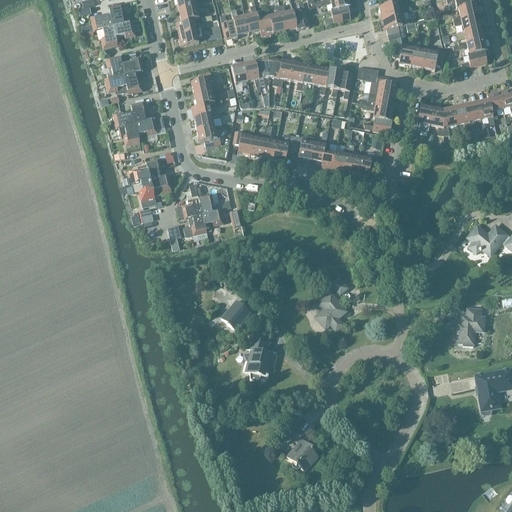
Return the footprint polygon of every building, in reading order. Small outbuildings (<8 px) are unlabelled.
[(178,12),(195,8),(194,1),(199,0),(176,0),(178,12)] [(347,9),(349,9),(347,0),(333,0),(322,3),(323,7),(331,5),(332,12),(347,9)] [(473,7),(473,6),(471,0),(448,0),(446,1),(444,2),(445,6),(455,4),(456,11),(458,11),(458,10),(473,7)] [(379,8),(382,20),(399,16),(397,8),(405,7),(404,2),(396,4),(379,8)] [(123,26),(121,17),(123,16),(121,7),(117,8),(117,5),(107,7),(110,18),(112,29),(123,26)] [(296,30),(296,31),(296,32),(308,30),(304,13),(303,5),(298,6),(300,14),(293,15),(296,30)] [(475,6),(473,6),(473,7),(458,10),(458,11),(460,18),(452,19),(453,24),(478,18),(475,6)] [(293,15),(292,13),(285,15),(283,7),(278,8),(284,33),(296,31),(296,30),(293,15)] [(200,20),(206,19),(205,14),(197,16),(195,8),(178,12),(181,24),(200,20)] [(255,14),(254,8),(249,9),(251,17),(244,19),(248,36),(259,33),(260,33),(255,14)] [(284,33),(278,8),(274,9),(276,17),(269,19),(273,36),(284,33)] [(78,12),(79,18),(90,15),(89,9),(78,12)] [(350,21),(347,9),(332,12),(330,13),(332,20),(324,22),(325,27),(333,25),(350,21)] [(232,21),(232,23),(233,23),(236,38),(237,38),(248,36),(244,19),(237,20),(235,13),(230,14),(232,21)] [(260,13),(255,14),(260,33),(259,33),(261,39),(273,36),(269,19),(261,20),(260,13)] [(399,16),(382,20),(384,32),(386,31),(387,37),(399,34),(398,29),(410,26),(409,21),(408,21),(406,14),(399,16)] [(94,33),(102,31),(112,29),(110,18),(101,20),(100,17),(91,20),(94,33)] [(233,23),(232,23),(226,25),(224,17),(219,18),(221,26),(225,43),(237,40),(237,38),(236,38),(233,23)] [(478,18),(453,24),(454,28),(462,26),(463,34),(481,30),(478,18)] [(181,24),(175,25),(178,37),(195,33),(194,26),(201,24),(200,20),(181,24)] [(115,39),(124,37),(125,40),(134,38),(133,33),(138,32),(137,28),(132,29),(131,24),(123,26),(112,29),(115,39)] [(117,47),(115,39),(112,29),(102,31),(104,40),(101,41),(103,50),(117,47)] [(481,30),(463,34),(465,41),(457,43),(458,47),(483,41),(481,30)] [(197,40),(195,33),(178,37),(181,49),(198,45),(206,43),(205,39),(197,40)] [(388,42),(400,40),(399,34),(387,37),(388,42)] [(388,42),(390,48),(401,45),(400,40),(388,42)] [(467,50),(469,57),(484,54),(486,53),(483,41),(458,47),(459,51),(467,50)] [(422,70),(425,53),(418,52),(419,44),(414,43),(413,51),(410,68),(422,70)] [(398,66),(410,68),(413,51),(402,48),(402,47),(401,45),(390,48),(392,59),(399,60),(398,66)] [(425,53),(422,70),(434,73),(436,64),(442,65),(444,53),(437,52),(437,55),(425,53)] [(469,57),(467,57),(468,65),(461,66),(462,71),(470,69),(487,66),(484,54),(469,57)] [(106,76),(107,81),(113,79),(113,80),(123,77),(121,67),(120,59),(106,62),(109,76),(106,76)] [(134,75),(142,73),(139,60),(130,62),(130,65),(121,67),(123,77),(134,75)] [(268,79),(268,61),(254,64),(260,89),(264,88),(263,80),(268,79)] [(281,63),(268,61),(268,79),(273,80),(272,88),(277,88),(281,63)] [(282,81),(290,83),(293,66),(281,63),(277,88),(281,89),(282,81)] [(256,90),(260,89),(254,64),(243,67),(247,84),(254,82),(256,90)] [(296,92),(300,93),(305,68),(293,66),(290,83),(297,84),(296,92)] [(239,85),(247,84),(243,67),(231,69),(235,87),(236,94),(241,93),(239,85)] [(306,86),(313,87),(317,70),(305,68),(300,93),(305,94),(306,86)] [(324,97),(325,89),(328,72),(317,70),(313,87),(321,88),(319,96),(324,97)] [(370,84),(372,72),(366,71),(364,83),(370,84)] [(336,99),(337,91),(340,74),(328,72),(325,89),(332,91),(331,98),(336,99)] [(377,78),(378,73),(372,72),(370,84),(371,84),(376,85),(377,78)] [(191,85),(194,97),(211,93),(209,87),(214,86),(213,80),(211,81),(210,74),(198,77),(199,83),(191,85)] [(340,74),(337,91),(344,93),(343,101),(347,101),(349,94),(352,76),(340,74)] [(136,84),(134,75),(123,77),(126,88),(127,96),(132,95),(133,99),(138,98),(137,94),(141,93),(139,84),(136,84)] [(107,81),(105,81),(108,95),(115,93),(116,97),(127,94),(126,88),(123,77),(113,80),(113,79),(107,81)] [(376,85),(371,84),(368,96),(377,97),(394,100),(396,88),(388,86),(389,80),(377,78),(376,85)] [(260,101),(266,100),(263,90),(257,92),(260,101)] [(499,94),(502,111),(510,109),(511,117),(511,97),(511,91),(499,94)] [(196,109),(221,103),(220,98),(212,100),(211,93),(194,97),(196,108),(196,109)] [(180,94),(173,95),(174,104),(181,103),(180,94)] [(486,97),(488,102),(492,122),(493,121),(497,120),(495,113),(502,111),(499,94),(486,97)] [(392,112),(394,100),(377,97),(375,104),(367,103),(358,101),(358,106),(392,112)] [(145,124),(145,123),(143,114),(145,114),(143,105),(142,101),(139,102),(139,106),(130,108),(132,115),(134,126),(145,124)] [(300,112),(308,114),(310,103),(302,102),(300,112)] [(494,127),(493,121),(492,122),(488,102),(476,105),(480,122),(488,120),(489,128),(494,127)] [(196,109),(196,108),(191,109),(194,121),(211,117),(209,110),(222,107),(221,103),(196,109)] [(473,123),(480,122),(476,105),(465,108),(470,132),(475,131),(473,123)] [(372,121),(374,121),(389,124),(390,123),(392,112),(362,107),(361,111),(366,112),(374,113),(372,121)] [(428,135),(429,128),(432,111),(420,108),(418,117),(412,116),(410,127),(416,128),(415,133),(428,135)] [(453,110),(457,127),(464,125),(466,133),(470,132),(465,108),(453,110)] [(447,129),(457,127),(453,110),(442,113),(443,138),(449,137),(447,129)] [(437,137),(439,138),(443,138),(442,113),(432,111),(429,128),(438,129),(437,137)] [(117,130),(124,129),(124,128),(134,126),(132,115),(123,117),(122,115),(113,117),(116,131),(117,130)] [(196,133),(213,129),(212,122),(220,120),(218,115),(211,117),(194,121),(196,133)] [(137,137),(146,135),(147,137),(156,135),(155,131),(163,129),(161,121),(153,123),(153,122),(145,123),(145,124),(134,126),(137,137)] [(391,124),(390,123),(389,124),(374,121),(373,128),(365,127),(365,128),(357,127),(356,130),(364,132),(364,131),(372,133),(389,136),(391,124)] [(124,129),(117,130),(119,139),(123,138),(125,147),(139,144),(137,137),(134,126),(124,129)] [(273,161),(276,144),(269,143),(271,129),(266,128),(265,134),(261,159),(273,161)] [(216,140),(213,129),(196,133),(199,145),(204,144),(205,150),(220,146),(219,140),(216,140)] [(259,141),(252,140),(249,157),(261,159),(265,134),(261,133),(259,141)] [(237,155),(249,157),(252,140),(246,139),(246,136),(235,134),(233,145),(238,147),(237,155)] [(322,165),(325,145),(326,140),(327,136),(322,135),(320,147),(313,145),(310,162),(321,165),(322,165)] [(292,156),(293,151),(295,145),(294,145),(295,139),(289,138),(283,137),(282,145),(276,144),(273,161),(285,164),(286,155),(292,156)] [(295,145),(293,151),(299,152),(297,160),(310,162),(313,145),(301,143),(302,140),(295,139),(294,145),(295,145)] [(322,165),(321,165),(320,170),(332,172),(335,155),(328,154),(330,146),(325,145),(322,165)] [(344,174),(349,149),(344,149),(343,156),(335,155),(332,172),(344,174)] [(353,150),(349,149),(344,174),(356,177),(359,159),(352,158),(353,150)] [(359,159),(356,177),(368,179),(370,171),(375,172),(378,160),(373,159),(374,156),(367,154),(366,161),(359,159)] [(123,157),(113,159),(114,165),(124,164),(123,157)] [(145,165),(147,172),(149,182),(159,180),(157,172),(160,171),(158,162),(145,165)] [(132,187),(140,185),(149,182),(147,172),(139,174),(138,172),(129,174),(132,187)] [(167,178),(159,180),(149,182),(152,192),(154,199),(158,198),(156,191),(160,190),(162,197),(171,195),(167,178)] [(149,182),(140,185),(141,193),(139,193),(143,210),(152,207),(151,203),(154,203),(152,192),(149,182)] [(195,187),(189,188),(191,200),(197,198),(195,187)] [(210,197),(197,200),(199,207),(202,217),(212,215),(210,207),(218,205),(216,196),(210,198),(210,197)] [(180,222),(187,221),(192,220),(192,219),(202,217),(199,207),(197,200),(187,203),(188,207),(177,210),(180,222)] [(140,219),(151,217),(150,211),(138,214),(140,219)] [(219,213),(212,215),(202,217),(204,227),(212,225),(213,228),(222,226),(219,213)] [(153,223),(151,217),(140,219),(141,225),(153,223)] [(192,220),(187,221),(189,229),(183,230),(185,239),(187,239),(191,238),(193,237),(206,234),(204,227),(202,217),(192,219),(192,220)] [(168,236),(180,233),(179,227),(167,230),(168,236)] [(511,254),(511,236),(510,240),(495,228),(488,237),(476,228),(467,240),(468,240),(473,244),(468,250),(476,256),(479,252),(480,253),(481,251),(490,258),(501,245),(511,254)] [(181,239),(180,233),(168,236),(170,242),(181,239)] [(340,296),(347,290),(338,279),(331,286),(340,296)] [(337,321),(346,313),(330,295),(319,305),(324,311),(315,319),(325,331),(330,326),(335,333),(342,327),(337,321)] [(234,332),(249,315),(236,303),(220,321),(234,332)] [(482,334),(483,320),(480,319),(481,311),(466,310),(465,318),(461,318),(460,329),(457,329),(457,335),(459,336),(458,344),(462,345),(462,348),(472,349),(474,333),(482,334)] [(271,381),(274,371),(272,371),(276,358),(266,356),(269,344),(257,341),(256,343),(249,341),(246,351),(250,352),(247,364),(245,363),(242,373),(249,375),(249,381),(251,382),(257,382),(259,380),(260,378),(265,379),(265,380),(267,381),(267,380),(271,381)] [(489,414),(489,411),(500,409),(497,394),(511,390),(511,377),(511,378),(511,372),(474,378),(481,413),(482,413),(483,416),(483,417),(484,417),(486,417),(488,417),(488,416),(489,416),(489,415),(489,414)] [(304,474),(317,459),(310,453),(312,451),(302,442),(300,443),(298,441),(304,435),(294,426),(286,435),(295,444),(297,446),(285,459),(292,464),(291,467),(291,469),(293,470),(294,471),(296,472),(298,471),(299,470),(304,474)]
